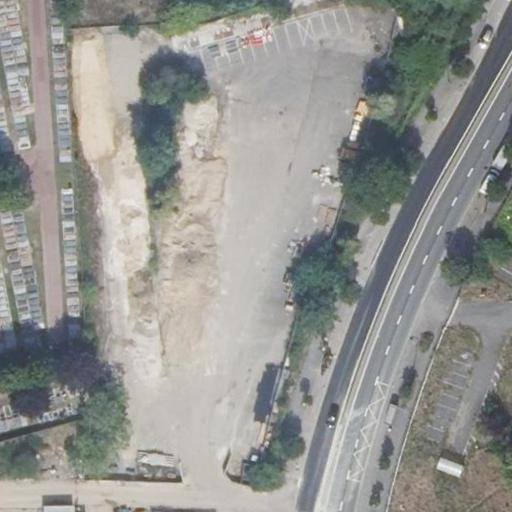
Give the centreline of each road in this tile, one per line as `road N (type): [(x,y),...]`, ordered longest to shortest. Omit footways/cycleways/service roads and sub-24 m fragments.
road 1 (secondary): [(511,32),(369,298),(300,511)]
road 2 (secondary): [(338,511),(400,316),(511,103)]
